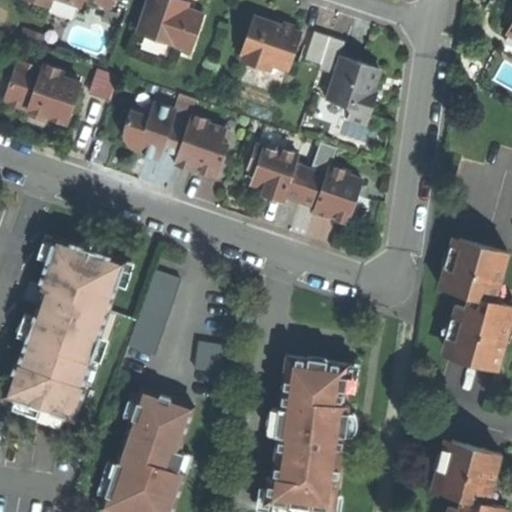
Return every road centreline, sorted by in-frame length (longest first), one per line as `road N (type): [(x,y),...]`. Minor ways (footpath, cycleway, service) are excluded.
road 1 (residential): [(0,152),(365,278),(388,276)]
road 2 (residential): [(388,276),(400,247),(430,24)]
